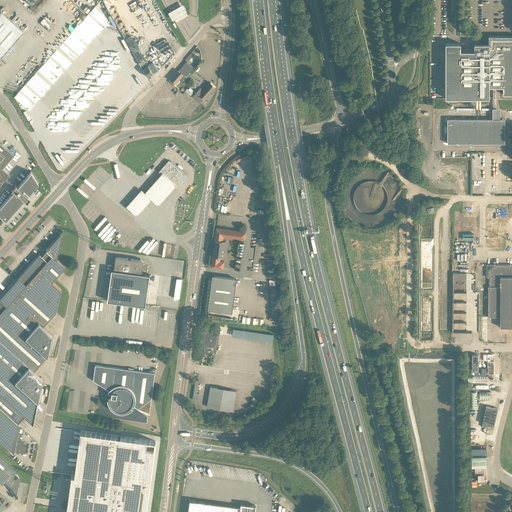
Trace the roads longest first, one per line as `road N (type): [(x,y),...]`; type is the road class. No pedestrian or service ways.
road 1 (motorway): [(380,511),(307,226),(271,0)]
road 2 (motorway): [(396,511),(328,213),(333,124)]
road 3 (motorway): [(282,163),(303,355),(299,383),(279,415),(243,435),(174,429)]
road 4 (motorway): [(282,163),(367,511)]
road 5 (unclassified): [(28,511),(83,241),(59,189)]
road 6 (secondary): [(174,429),(200,234)]
road 7 (motorway): [(172,443),(282,459),(314,477),(339,511)]
road 8 (motorway): [(259,0),(282,163)]
road 9 (unclassified): [(131,135),(133,111),(211,23),(227,19)]
road 10 (motorway): [(343,121),(311,0)]
